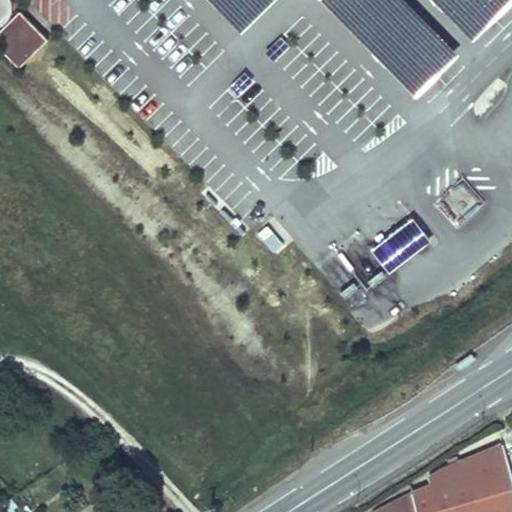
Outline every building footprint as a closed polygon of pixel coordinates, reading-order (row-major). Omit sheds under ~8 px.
[(49,40),(20,12),(0,31),(0,49),(20,69),(49,40)] [(369,253),(387,277),(431,245),(414,221),(369,253)] [(268,226),(259,234),(275,253),(285,244),(268,226)] [(511,511),(511,478),(502,446),(444,470),(429,478),(432,486),(413,494),(378,511),(511,511)] [(133,511),(121,494),(110,501),(117,511),(133,511)]
